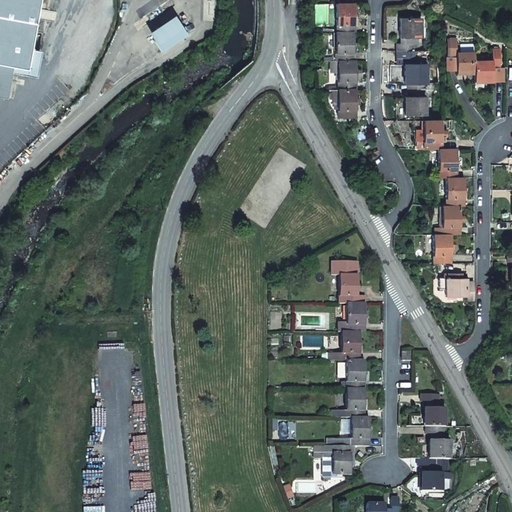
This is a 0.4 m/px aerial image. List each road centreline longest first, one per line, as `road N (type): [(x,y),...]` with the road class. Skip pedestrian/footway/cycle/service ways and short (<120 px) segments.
road 1 (tertiary): [(179,511),(162,261),(187,178),(267,59)]
road 2 (residential): [(444,358),(477,337),(486,142),(511,120),(511,61)]
road 3 (residential): [(384,0),(375,13),(373,115),(409,201),(380,245)]
road 4 (residential): [(380,245),(267,59)]
road 5 (residential): [(389,475),(393,300),(405,289)]
road 6 (residential): [(511,477),(444,358)]
